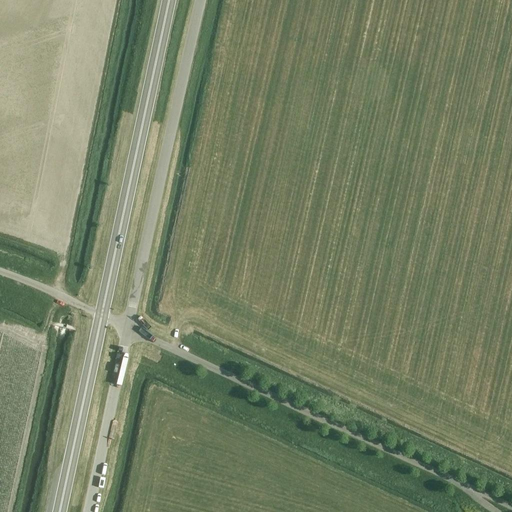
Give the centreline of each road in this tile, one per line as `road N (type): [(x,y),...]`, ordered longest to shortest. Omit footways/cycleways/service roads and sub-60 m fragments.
road 1 (unclassified): [(471,489),(127,329)]
road 2 (unclassified): [(127,329),(201,0)]
road 3 (trunk): [(100,317),(170,0)]
road 4 (trunk): [(58,511),(100,317)]
road 5 (unclassified): [(89,511),(127,329)]
